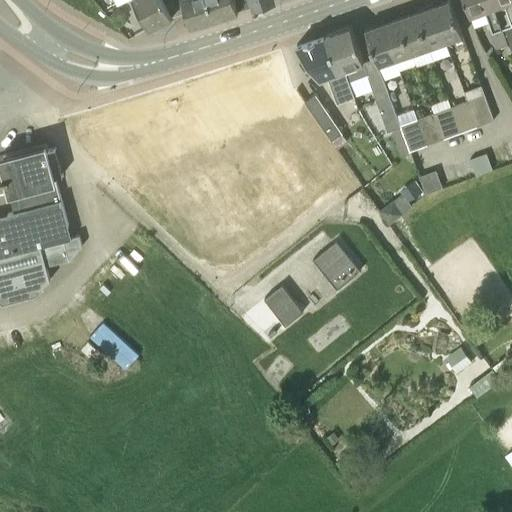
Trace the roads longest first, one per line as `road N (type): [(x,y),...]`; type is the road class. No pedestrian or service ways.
road 1 (secondary): [(138,68),(343,0)]
road 2 (secondary): [(0,23),(73,71),(138,68)]
road 3 (secondary): [(138,68),(64,38),(17,0)]
